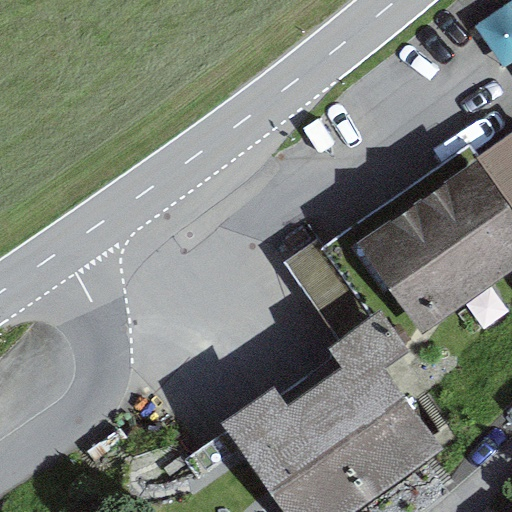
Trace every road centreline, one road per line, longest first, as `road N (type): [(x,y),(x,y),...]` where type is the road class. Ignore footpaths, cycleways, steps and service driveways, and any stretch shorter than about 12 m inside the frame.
road 1 (tertiary): [(53,257),(394,0)]
road 2 (residential): [(0,470),(84,413),(104,376),(98,326),(53,257)]
